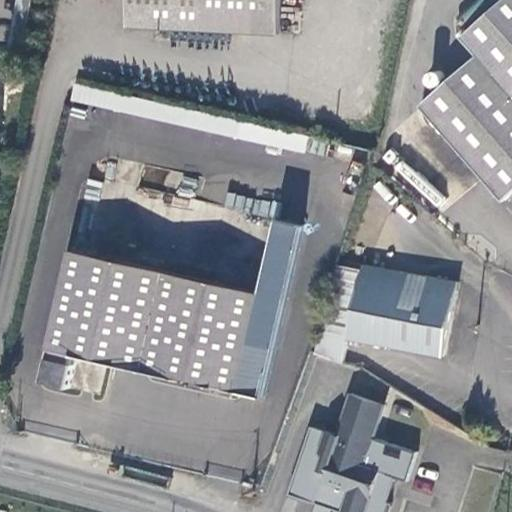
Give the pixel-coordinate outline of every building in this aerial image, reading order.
[(282,0),(131,0),(130,30),(280,37),(282,0)] [(511,0),(510,0),(467,38),(482,57),(426,108),(508,200),(511,196),(511,0)] [(266,297),(75,254),(45,387),(70,393),(78,361),(243,397),(266,297)] [(339,278),(322,357),(346,365),(351,342),(450,358),(462,286),(367,269),(365,282),(339,278)] [(293,497),(337,511),(393,511),(396,506),(393,505),(401,481),(412,485),(422,456),(379,441),(390,409),(357,396),(342,438),(317,429),(293,497)]
